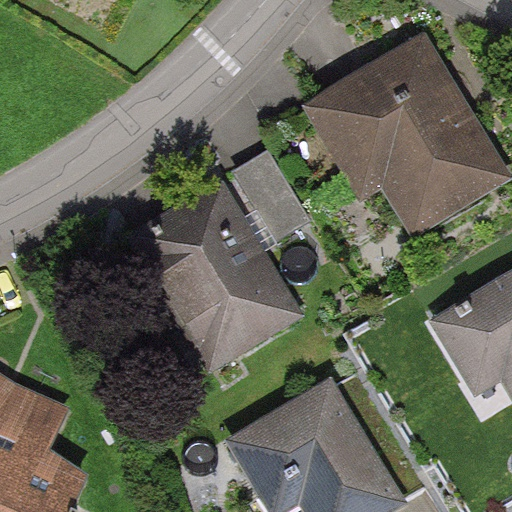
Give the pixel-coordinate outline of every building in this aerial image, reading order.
[(506,211),(428,70),(317,131),(395,272),(506,211)] [(300,348),(230,217),(136,267),(206,398),(300,348)] [(511,298),(444,342),(511,447),(511,298)] [(5,485),(69,511),(77,511),(87,488),(51,464),(71,417),(62,413),(48,447),(5,419),(14,392),(10,389),(0,382),(0,454),(14,461),(5,485)] [(14,392),(5,419),(48,447),(62,413),(14,392)] [(392,511),(331,409),(235,466),(262,511),(392,511)] [(0,511),(69,511),(5,485),(14,461),(0,454),(0,511)]
